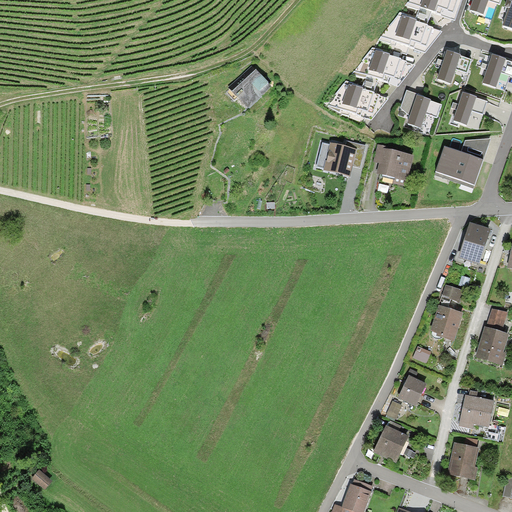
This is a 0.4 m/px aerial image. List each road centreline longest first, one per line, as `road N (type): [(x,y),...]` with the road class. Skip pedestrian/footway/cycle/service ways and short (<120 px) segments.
road 1 (track): [(0,191),(159,224),(336,219)]
road 2 (track): [(0,104),(192,74),(239,57),(299,0)]
road 3 (residential): [(429,493),(508,210)]
road 4 (residential): [(463,211),(351,458)]
road 5 (residential): [(511,50),(447,34),(390,102),(384,121)]
